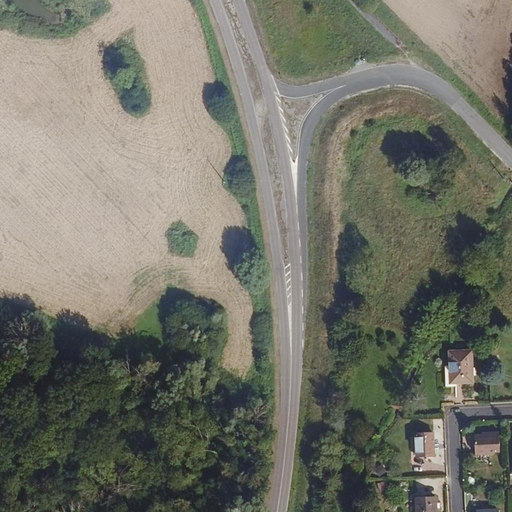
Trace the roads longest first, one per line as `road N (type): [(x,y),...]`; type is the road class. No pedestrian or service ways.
road 1 (secondary): [(277,511),(290,394),(286,262)]
road 2 (residential): [(286,262),(302,207),(307,130),(353,83)]
road 3 (secondary): [(286,262),(252,75)]
road 4 (residential): [(511,158),(418,78),(353,83)]
road 5 (residential): [(511,411),(470,413),(453,426),(457,511)]
